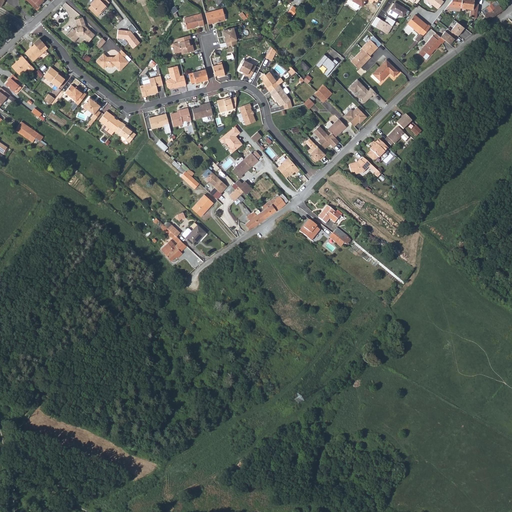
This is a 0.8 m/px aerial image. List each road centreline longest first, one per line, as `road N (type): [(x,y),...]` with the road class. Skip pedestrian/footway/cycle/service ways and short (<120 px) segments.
road 1 (residential): [(34,22),(71,65),(129,107),(247,86),(265,100),(273,129),(316,179)]
road 2 (residential): [(316,179),(404,92),(511,7)]
road 3 (residential): [(191,283),(316,179)]
